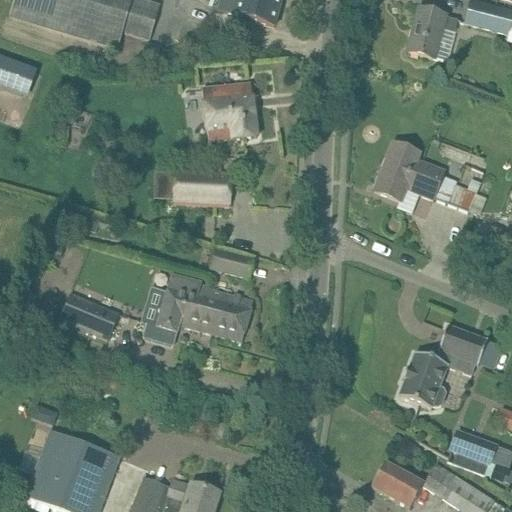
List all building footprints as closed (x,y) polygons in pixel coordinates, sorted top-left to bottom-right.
[(159,7),(137,0),(13,0),(8,18),(116,51),(121,34),(149,42),(159,7)] [(233,18),(254,24),(274,29),(281,0),(220,0),(217,13),(233,17),(233,18)] [(511,12),(472,2),(465,26),(505,36),(503,43),(511,45),(511,12)] [(444,19),(438,17),(419,12),(407,55),(427,60),(433,61),(440,32),(454,36),(457,23),(444,19)] [(0,90),(25,100),(35,73),(0,59),(0,90)] [(232,142),(256,139),(250,87),(202,91),(208,143),(231,141),(232,142)] [(3,108),(2,116),(26,121),(27,113),(3,108)] [(54,126),(49,147),(64,150),(69,129),(54,126)] [(456,184),(441,179),(444,174),(415,162),(418,157),(393,147),(374,195),(399,204),(404,191),(433,202),(433,201),(468,215),(468,214),(478,218),(485,200),(475,196),(455,188),(456,184)] [(173,206),(229,209),(230,177),(174,174),(173,206)] [(82,214),(77,230),(96,235),(100,218),(82,214)] [(481,253),(492,258),(502,234),(490,229),(481,253)] [(39,234),(34,249),(61,257),(66,242),(39,234)] [(215,252),(210,271),(248,281),(253,262),(215,252)] [(146,327),(142,341),(151,343),(172,349),(175,336),(176,336),(178,328),(211,337),(221,295),(199,289),(200,285),(171,277),(155,330),(146,327)] [(221,295),(211,337),(241,345),(252,304),(221,295)] [(108,343),(118,317),(69,297),(59,323),(108,343)] [(398,400),(417,407),(431,412),(432,410),(436,411),(441,408),(446,397),(443,391),(440,389),(447,371),(445,370),(449,359),(477,369),(486,344),(447,329),(438,353),(442,354),(438,365),(415,356),(408,374),(406,373),(403,382),(405,383),(398,400)] [(109,429),(109,405),(71,406),(72,430),(109,429)] [(511,414),(502,410),(496,426),(511,432),(511,414)] [(55,511),(99,511),(118,460),(49,434),(25,500),(55,511)] [(458,468),(485,478),(496,449),(458,435),(451,454),(462,457),(458,468)] [(371,490),(388,499),(409,511),(423,486),(384,465),(371,490)] [(436,468),(422,490),(458,511),(489,511),(494,504),(436,468)] [(131,511),(213,511),(218,497),(199,491),(190,488),(190,490),(172,485),(170,491),(169,495),(164,493),(165,490),(144,481),(131,511)]
